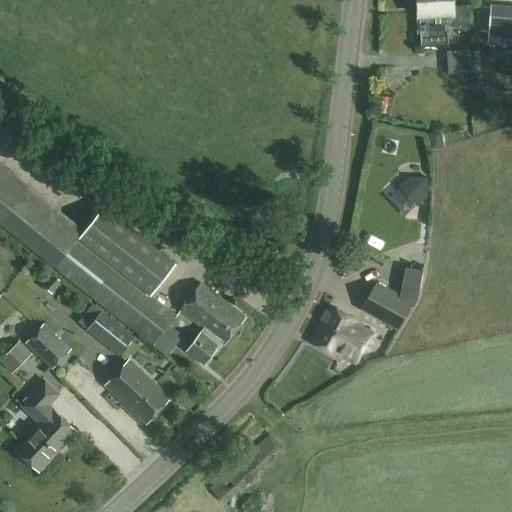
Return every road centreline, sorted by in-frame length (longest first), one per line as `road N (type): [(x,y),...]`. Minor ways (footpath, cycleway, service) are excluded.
road 1 (tertiary): [(116,511),(197,442),(278,353),(319,272),(340,174),(358,0)]
road 2 (track): [(0,126),(294,323)]
